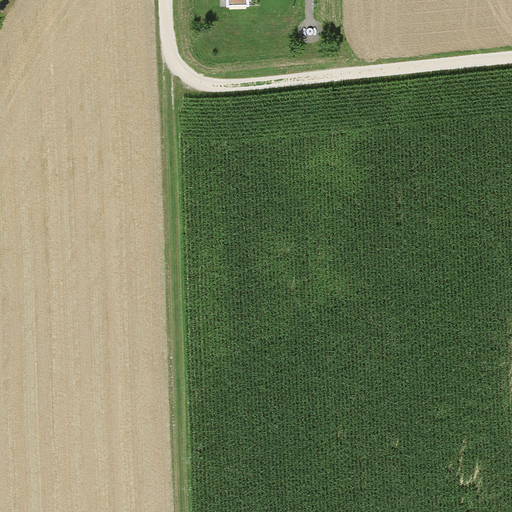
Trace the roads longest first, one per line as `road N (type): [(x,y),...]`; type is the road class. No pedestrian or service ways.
road 1 (track): [(166,57),(157,110),(176,511)]
road 2 (track): [(511,59),(207,87),(180,76),(166,57),(161,0)]
